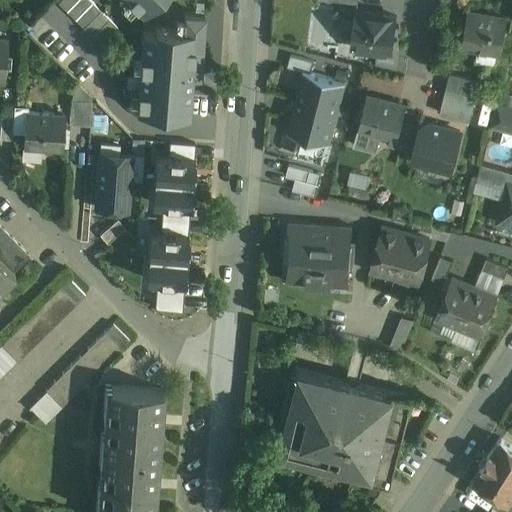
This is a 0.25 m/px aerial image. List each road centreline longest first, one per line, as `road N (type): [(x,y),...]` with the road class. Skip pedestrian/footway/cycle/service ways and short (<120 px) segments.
road 1 (residential): [(255,0),(225,355)]
road 2 (residential): [(225,355),(181,353),(0,174)]
road 3 (residential): [(511,363),(409,511)]
road 4 (residential): [(225,355),(211,511)]
